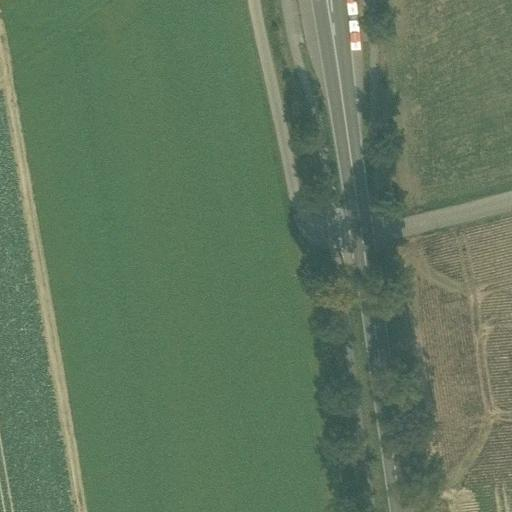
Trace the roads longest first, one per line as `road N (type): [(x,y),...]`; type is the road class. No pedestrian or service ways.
road 1 (secondary): [(400,511),(360,241)]
road 2 (track): [(336,242),(301,211),(255,0)]
road 3 (secondary): [(317,0),(352,177)]
road 4 (secondary): [(352,177),(334,0)]
road 5 (unclassified): [(511,201),(360,241)]
